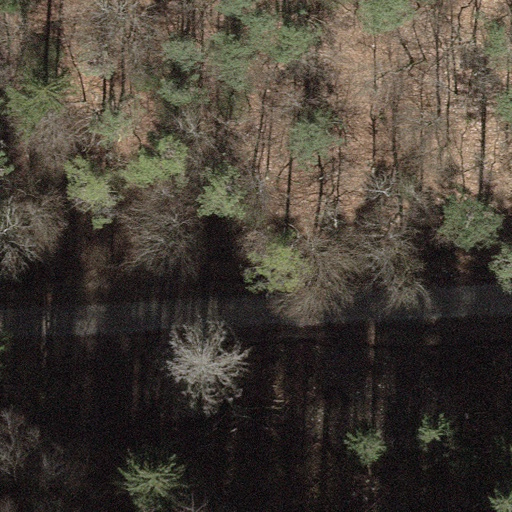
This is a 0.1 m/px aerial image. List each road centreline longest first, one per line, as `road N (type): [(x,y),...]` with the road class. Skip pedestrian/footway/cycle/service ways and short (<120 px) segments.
road 1 (track): [(123,336),(511,343)]
road 2 (track): [(123,336),(66,431),(0,450)]
road 3 (track): [(0,314),(123,336)]
